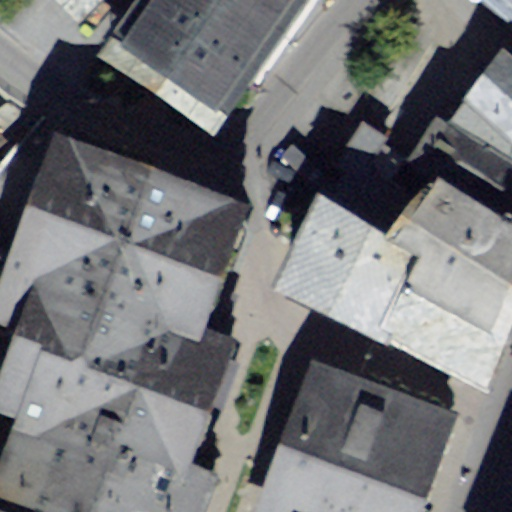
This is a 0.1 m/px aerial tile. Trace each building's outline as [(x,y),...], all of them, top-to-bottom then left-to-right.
[(116,0),(116,1),(245,84),(299,0),(116,0)] [(511,0),(490,0),(511,16),(511,0)] [(511,31),(502,23),(419,179),(511,230),(511,31)] [(0,446),(0,511),(192,511),(202,490),(171,477),(195,404),(170,395),(230,221),(33,154),(0,250),(0,417),(10,422),(0,446)] [(511,242),(412,187),(380,244),(310,213),(276,290),(477,384),(511,292),(511,242)] [(410,511),(435,441),(307,397),(266,511),(410,511)]
